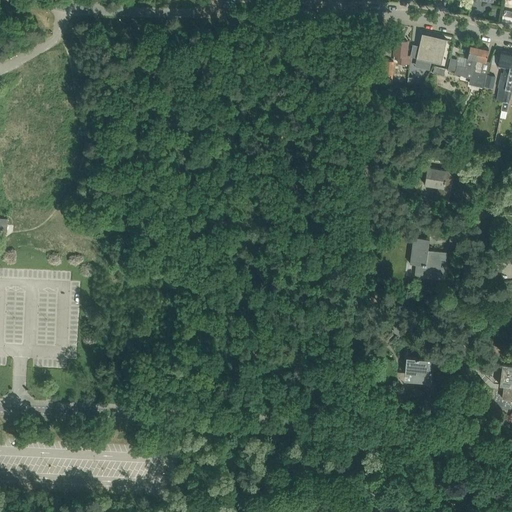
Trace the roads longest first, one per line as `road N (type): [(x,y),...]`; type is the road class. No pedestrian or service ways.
road 1 (tertiary): [(457,445),(0,409)]
road 2 (unclassified): [(511,38),(421,18),(212,14)]
road 3 (track): [(172,447),(350,479),(376,496),(383,511)]
road 4 (residential): [(457,445),(484,220)]
road 5 (unclassified): [(212,14),(26,0)]
